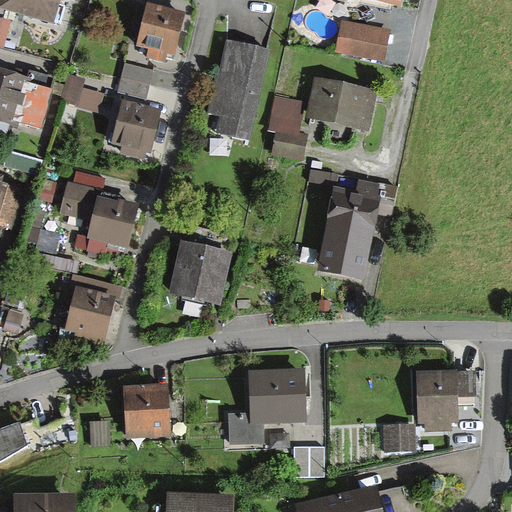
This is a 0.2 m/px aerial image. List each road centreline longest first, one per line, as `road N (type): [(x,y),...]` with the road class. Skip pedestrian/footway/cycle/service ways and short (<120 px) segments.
road 1 (residential): [(114,363),(333,328),(497,332)]
road 2 (residential): [(114,363),(210,0)]
road 3 (residential): [(497,332),(490,465),(470,511)]
